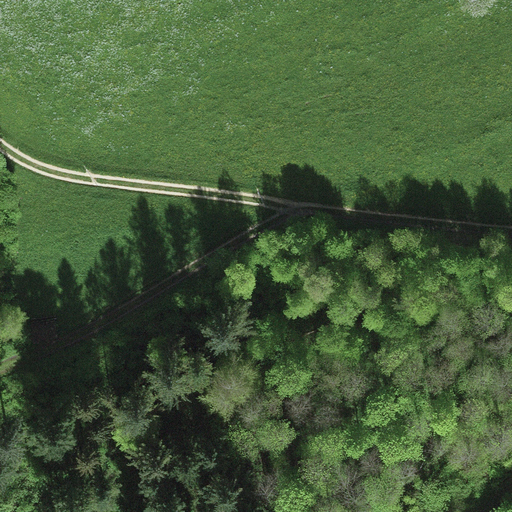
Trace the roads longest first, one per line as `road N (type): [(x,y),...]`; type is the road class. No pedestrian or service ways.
road 1 (track): [(0,143),(66,175),(511,231)]
road 2 (track): [(0,366),(210,262),(294,206)]
